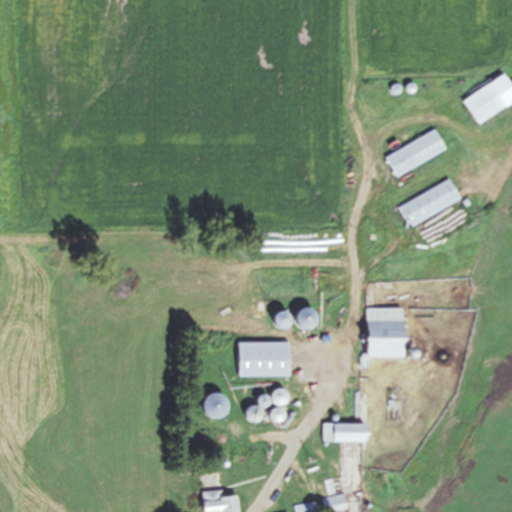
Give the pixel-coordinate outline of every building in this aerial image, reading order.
[(460,102),(476,126),(511,102),(511,91),(501,75),(460,102)] [(384,158),(394,178),(444,152),(433,132),(384,158)] [(398,206),(408,227),(459,201),(448,181),(398,206)] [(364,308),(364,356),(401,356),(400,307),(364,308)] [(236,376),(286,376),(286,342),(236,342),(236,376)] [(365,423),(330,423),(330,440),(365,440),(365,423)] [(219,511),(237,511),(237,494),(222,494),(222,490),(201,490),(202,511),(220,511),(219,511)] [(321,497),(323,511),(328,511),(345,509),(343,493),(321,497)] [(292,506),(293,511),(316,511),(313,501),(292,506)]
